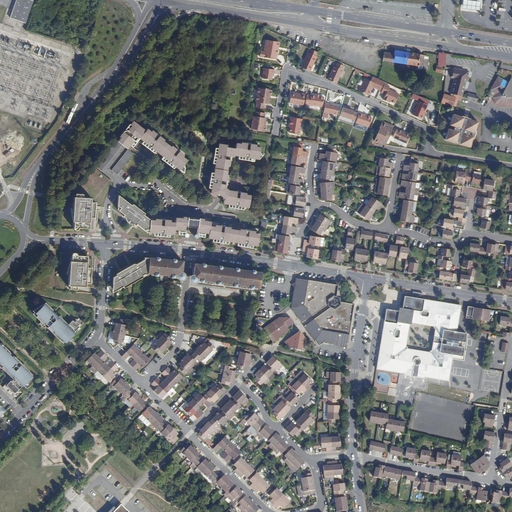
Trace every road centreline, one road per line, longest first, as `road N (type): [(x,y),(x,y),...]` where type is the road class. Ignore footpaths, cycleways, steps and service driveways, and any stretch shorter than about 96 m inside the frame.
road 1 (residential): [(511,167),(434,154),(422,126),(285,71),(276,131)]
road 2 (residential): [(142,383),(269,511)]
road 3 (residential): [(354,454),(354,370),(367,278)]
road 4 (residential): [(190,251),(178,344),(142,383)]
road 5 (tertiary): [(367,278),(511,302)]
road 6 (residential): [(386,228),(314,204),(291,266)]
road 7 (residential): [(354,460),(491,480)]
road 8 (residential): [(0,436),(95,337)]
road 9 (secondary): [(444,32),(312,11)]
road 10 (residential): [(386,228),(445,243),(471,234),(511,241)]
road 11 (secondary): [(183,3),(310,23)]
road 12 (tertiary): [(139,21),(72,126)]
road 13 (residential): [(511,359),(491,480)]
